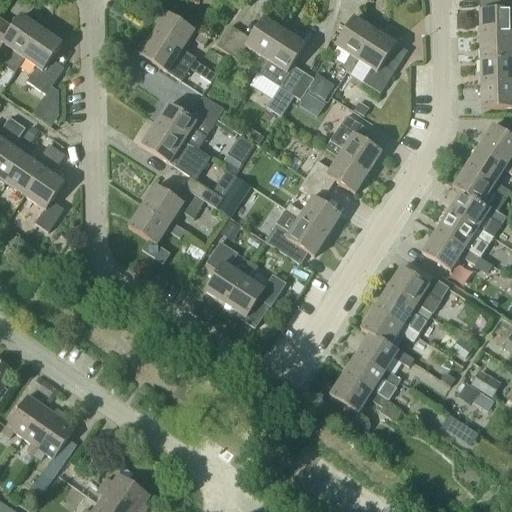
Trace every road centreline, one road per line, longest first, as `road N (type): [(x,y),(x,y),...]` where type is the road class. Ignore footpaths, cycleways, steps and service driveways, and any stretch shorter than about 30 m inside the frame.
road 1 (residential): [(283,392),(111,279),(99,263),(88,0)]
road 2 (residential): [(283,392),(435,144),(443,122),(440,0)]
road 3 (residential): [(224,493),(0,333)]
